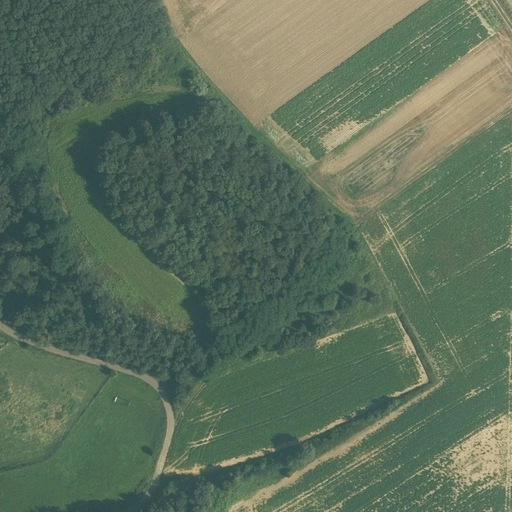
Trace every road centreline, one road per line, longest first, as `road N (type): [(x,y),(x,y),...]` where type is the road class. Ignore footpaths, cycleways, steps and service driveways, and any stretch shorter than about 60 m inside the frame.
road 1 (track): [(174,428),(204,386),(297,301),(369,212),(511,109)]
road 2 (track): [(356,226),(187,64),(152,0)]
road 3 (track): [(0,327),(156,383),(174,428)]
road 4 (track): [(354,229),(431,385)]
